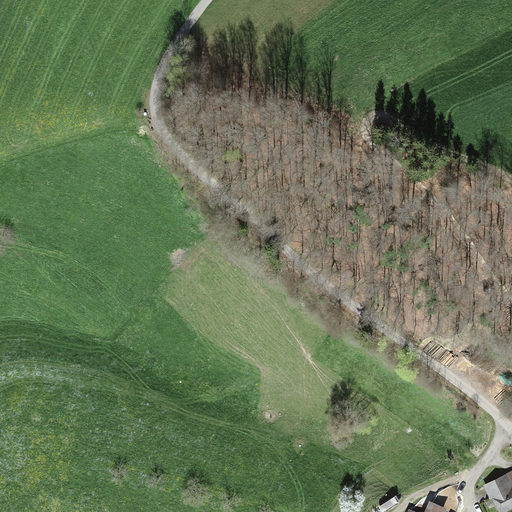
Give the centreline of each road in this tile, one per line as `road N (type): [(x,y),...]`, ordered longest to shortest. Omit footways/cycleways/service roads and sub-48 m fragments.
road 1 (unclassified): [(206,0),(161,69),(154,105),(165,137),(327,285),(511,430)]
road 2 (track): [(511,301),(458,229),(366,132),(370,118),(389,118),(511,177)]
